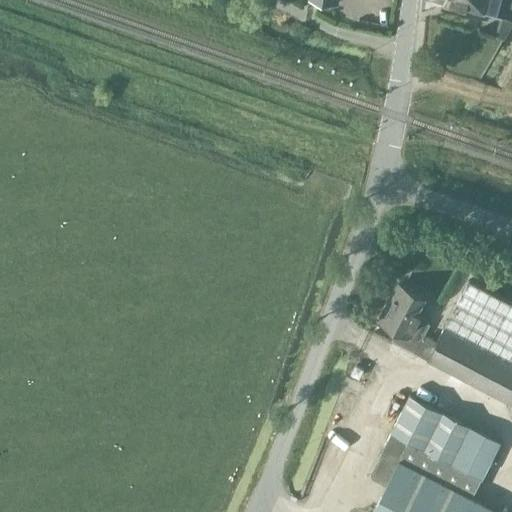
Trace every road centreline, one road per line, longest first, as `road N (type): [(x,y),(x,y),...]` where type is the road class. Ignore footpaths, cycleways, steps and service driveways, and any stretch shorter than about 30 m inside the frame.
road 1 (unclassified): [(262,511),(381,176)]
road 2 (tertiary): [(381,176),(409,0)]
road 3 (tertiary): [(511,223),(381,176)]
